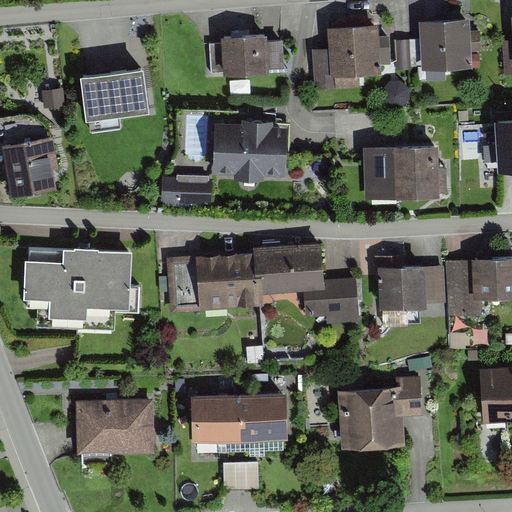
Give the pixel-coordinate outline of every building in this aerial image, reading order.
[(467,20),(424,22),(425,38),(410,39),(411,65),(469,62),(468,47),(481,47),(480,31),(468,32),(467,20)] [(334,51),(314,52),(316,85),(337,83),(336,71),(378,68),(377,53),(388,52),(387,37),(376,38),(375,26),(332,29),(334,51)] [(267,33),(220,36),(222,77),(285,73),(283,37),(267,38),(267,33)] [(145,62),(81,70),(86,116),(90,116),(91,125),(121,121),(120,112),(150,108),(145,62)] [(496,146),(484,147),(485,164),(511,162),(511,119),(494,121),(496,146)] [(288,122),(216,120),(215,171),(287,173),(288,122)] [(54,171),(53,165),(59,164),(56,145),(54,134),(53,131),(24,136),(3,140),(13,193),(34,189),(57,185),(56,182),(54,171)] [(439,141),(364,143),(365,197),(441,195),(439,141)] [(214,175),(165,176),(165,201),(214,200),(214,175)] [(250,251),(168,258),(173,313),(260,305),(259,293),(303,290),(306,323),(360,318),(356,275),(321,278),(317,240),(249,246),(250,251)] [(58,260),(21,258),(20,295),(48,296),(47,315),(83,317),(84,304),(128,306),(130,248),(59,245),(58,260)] [(511,254),(447,259),(451,316),(483,313),(482,294),(511,292),(511,254)] [(423,261),(374,264),(378,306),(445,301),(442,265),(423,266),(423,261)] [(511,364),(478,367),(483,421),(511,418),(511,364)] [(386,383),(338,386),(343,446),(406,441),(404,414),(425,413),(422,372),(385,374),(386,383)] [(240,390),(241,435),(289,434),(289,432),(288,411),(288,389),(240,390)] [(192,391),(193,436),(241,435),(240,390),(192,391)] [(157,396),(78,398),(79,453),(158,451),(157,396)] [(259,459),(224,460),(225,488),(260,487),(259,459)]
